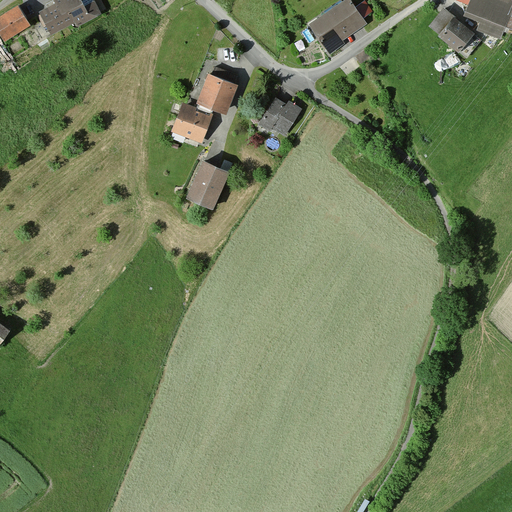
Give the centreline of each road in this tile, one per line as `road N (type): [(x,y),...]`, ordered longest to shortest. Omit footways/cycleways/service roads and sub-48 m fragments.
road 1 (track): [(289,71),(425,165),(457,241),(453,289),(411,432),(366,511)]
road 2 (unclassified): [(423,0),(311,75),(257,50),(203,0)]
